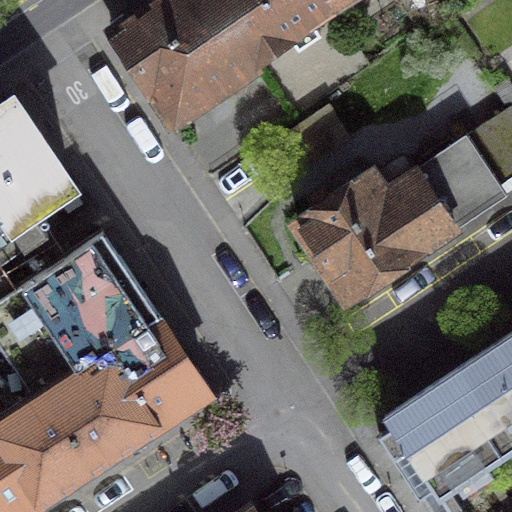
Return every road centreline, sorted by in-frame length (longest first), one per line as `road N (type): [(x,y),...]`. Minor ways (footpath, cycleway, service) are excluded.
road 1 (residential): [(19,10),(297,412)]
road 2 (residential): [(511,276),(297,412)]
road 3 (residential): [(143,511),(297,412)]
road 4 (residential): [(297,412),(364,511)]
